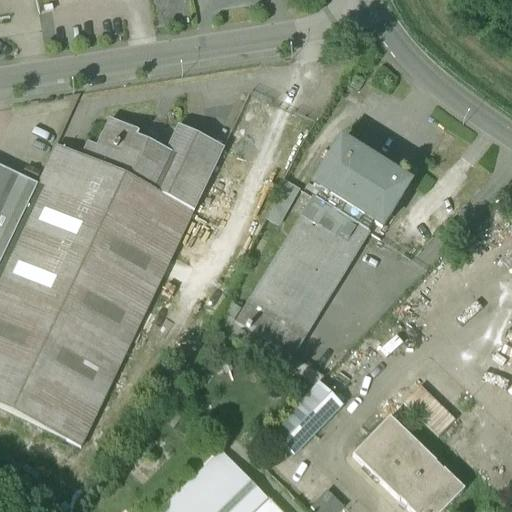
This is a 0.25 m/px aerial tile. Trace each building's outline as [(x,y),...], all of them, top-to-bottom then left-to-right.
[(166,155),(135,141),(137,136),(109,123),(96,150),(87,145),(80,160),(192,214),(222,151),(178,130),(166,155)] [(392,176),(340,144),(312,188),(320,192),(314,202),(366,235),(372,225),(381,231),(402,196),(401,196),(407,187),(392,177),(392,176)] [(80,160),(55,148),(36,188),(0,264),(0,412),(80,450),(192,214),(80,160)] [(0,170),(0,264),(36,188),(0,170)] [(314,202),(313,202),(237,326),(283,355),(297,333),(303,337),(367,235),(366,235),(314,202)] [(318,385),(269,436),(292,459),(341,408),(318,385)] [(454,422),(419,388),(402,406),(437,440),(454,422)] [(388,420),(351,459),(406,511),(444,511),(463,493),(388,420)] [(221,455),(161,511),(198,511),(238,473),(221,455)] [(198,511),(255,511),(266,502),(238,473),(198,511)] [(326,493),(310,509),(313,511),(340,511),(343,509),(326,493)] [(276,511),(266,502),(255,511),(276,511)]
